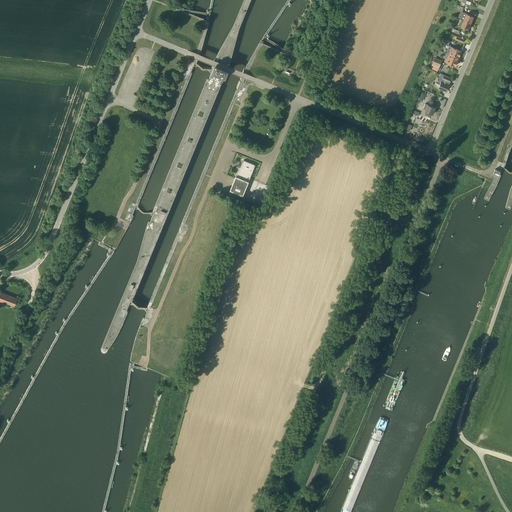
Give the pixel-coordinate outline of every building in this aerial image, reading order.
[(461,19),(471,23),(474,16),(464,12),(461,19)] [(468,29),(471,23),(461,19),(459,25),(461,26),(468,29)] [(448,54),(458,58),(461,51),(462,51),(461,50),(461,51),(451,47),(448,54)] [(455,66),(458,58),(448,54),(445,61),(455,65),(455,66)] [(442,61),(434,59),(432,65),(439,68),(442,61)] [(438,88),(442,90),(446,92),(452,78),(440,74),(437,82),(440,83),(438,88)] [(426,111),(425,114),(431,117),(432,114),(433,114),(436,108),(428,104),(428,105),(425,104),(423,109),(426,110),(425,111),(426,111)] [(243,195),(256,164),(244,159),(237,176),(236,175),(230,190),(243,195)] [(0,300),(14,306),(17,298),(0,291),(0,300)]
